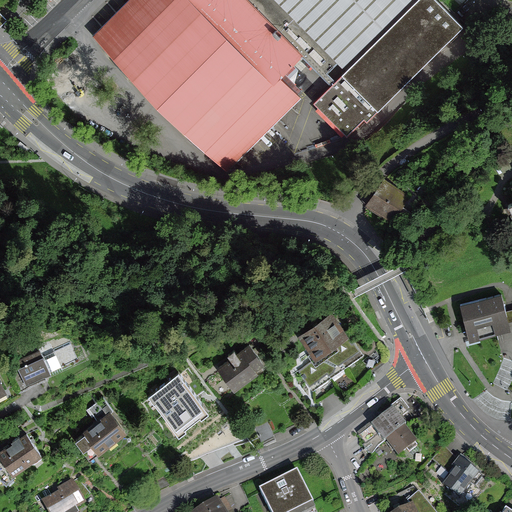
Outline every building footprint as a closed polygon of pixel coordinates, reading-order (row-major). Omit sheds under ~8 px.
[(262,0),(130,0),(96,34),(227,167),(302,93),(281,71),(295,57),(326,87),(332,81),(325,74),(331,68),(262,0)] [(262,0),(331,68),(338,75),(413,0),(262,0)] [(435,0),(413,0),(338,75),(332,81),(326,87),(314,99),(348,133),(361,119),(364,122),(461,25),(435,0)] [(496,202),(511,234),(511,174),(508,176),(511,182),(501,187),(506,197),(496,202)] [(414,197),(386,177),(367,203),(395,223),(414,197)] [(507,308),(503,293),(462,304),(470,336),(471,338),(511,327),(510,320),(507,308)] [(301,370),(313,389),(364,354),(334,310),(300,334),(313,352),(310,354),(315,360),(301,370)] [(269,364),(249,340),(217,366),(237,390),(269,364)] [(12,359),(24,386),(63,368),(50,341),(12,359)] [(177,374),(147,397),(178,437),(208,414),(177,374)] [(0,395),(8,391),(0,377),(0,395)] [(369,453),(372,454),(378,446),(386,440),(405,425),(407,424),(401,417),(410,410),(401,398),(357,433),(365,443),(363,445),(369,453)] [(127,430),(110,408),(83,429),(85,431),(75,438),(90,457),(98,451),(99,452),(127,430)] [(418,441),(405,425),(386,440),(399,457),(403,453),(406,457),(410,454),(409,453),(418,446),(416,443),(418,441)] [(0,459),(11,477),(42,456),(25,430),(0,447),(0,459)] [(453,464),(457,459),(444,445),(432,459),(447,471),(453,464)] [(457,459),(453,464),(456,467),(443,485),(460,498),(472,483),(475,487),(484,476),(460,456),(457,459)] [(298,470),(260,490),(270,511),(296,511),(314,503),(298,470)] [(69,511),(86,503),(73,480),(57,488),(59,491),(42,501),(47,511),(69,511)] [(413,511),(409,503),(392,511),(436,511),(419,490),(408,500),(417,511),(413,511)] [(233,511),(222,493),(192,511),(233,511)]
